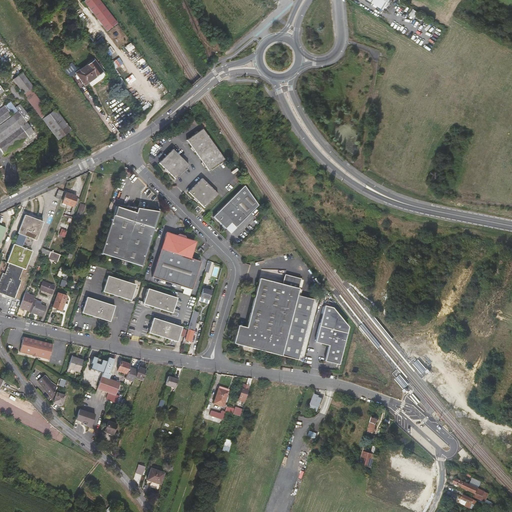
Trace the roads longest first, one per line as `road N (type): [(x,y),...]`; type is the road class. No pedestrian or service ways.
road 1 (unclassified): [(122,145),(233,262),(210,364)]
road 2 (secondary): [(151,511),(130,481),(34,395),(0,344)]
road 3 (tertiary): [(274,77),(324,159),(370,192),(425,209)]
road 4 (residential): [(210,364),(8,321)]
road 5 (tertiary): [(425,209),(372,186),(329,151),(298,108),(290,73)]
road 6 (residential): [(392,401),(335,383),(210,364)]
road 7 (track): [(341,39),(377,54),(362,161)]
road 8 (tertiary): [(0,207),(122,145)]
